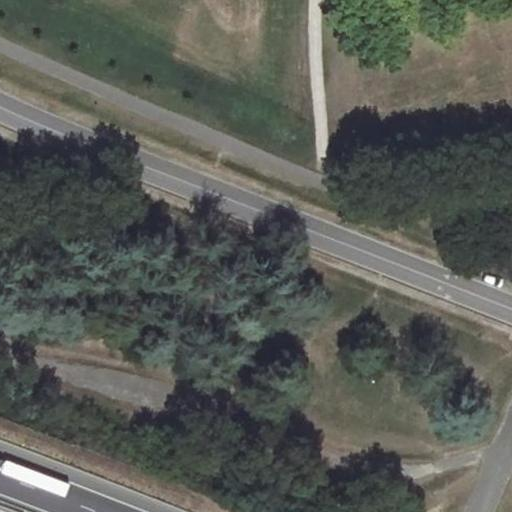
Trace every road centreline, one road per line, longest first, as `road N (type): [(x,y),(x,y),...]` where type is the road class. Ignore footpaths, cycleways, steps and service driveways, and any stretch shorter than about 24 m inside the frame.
road 1 (unclassified): [(511,310),(0,113)]
road 2 (unclassified): [(0,356),(157,393),(391,479),(501,454)]
